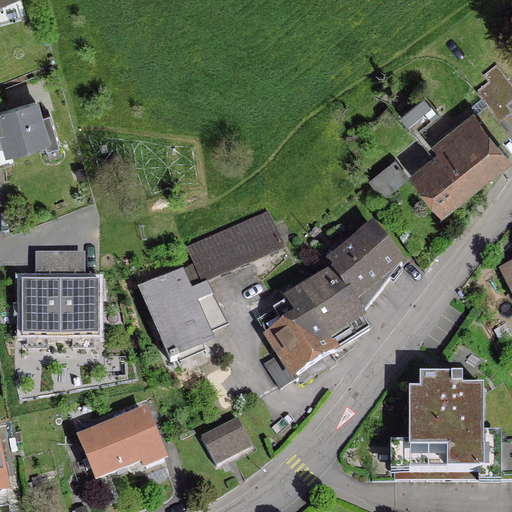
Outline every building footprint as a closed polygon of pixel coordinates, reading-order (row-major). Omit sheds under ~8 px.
[(422,96),(398,115),(412,133),(436,114),(422,96)] [(0,132),(0,164),(10,162),(7,150),(44,139),(42,133),(51,131),(46,115),(37,118),(33,103),(0,113),(0,129),(1,132),(0,132)] [(440,155),(414,176),(440,209),(504,157),(491,141),(505,130),(485,106),(471,117),(475,122),(444,147),(442,146),(436,151),(440,155)] [(392,161),(368,181),(380,196),(405,177),(392,161)] [(185,250),(194,268),(194,267),(202,283),(281,249),(263,215),(185,250)] [(332,272),(332,273),(360,318),(400,267),(372,230),(329,267),(332,272)] [(323,237),(319,240),(325,247),(329,243),(323,237)] [(58,339),(58,255),(51,255),(51,285),(20,285),(20,339),(58,339)] [(65,255),(58,255),(58,339),(97,339),(97,285),(65,285),(65,255)] [(511,290),(511,289),(511,266),(502,271),(511,290)] [(165,337),(158,340),(168,364),(177,360),(175,357),(199,345),(196,339),(223,325),(202,283),(194,267),(194,268),(144,289),(165,337)] [(332,273),(255,321),(278,357),(263,366),(278,391),(295,380),(294,377),(368,330),(360,318),(332,273)] [(418,379),(418,393),(407,393),(407,451),(392,451),(392,483),(441,483),(441,475),(449,475),(449,483),(477,483),(477,486),(498,486),(498,483),(511,483),(511,441),(481,441),(481,390),(460,390),(460,378),(418,379)] [(92,438),(79,444),(94,479),(106,474),(107,475),(140,461),(143,469),(161,461),(143,416),(91,437),(92,438)] [(235,421),(199,440),(212,465),(248,446),(235,421)]
